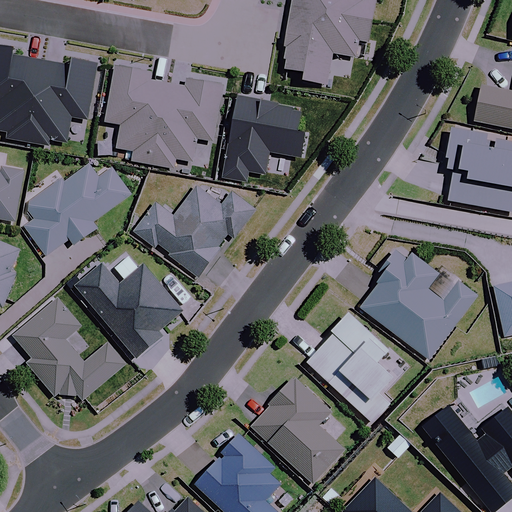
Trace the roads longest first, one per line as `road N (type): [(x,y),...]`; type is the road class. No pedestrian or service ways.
road 1 (residential): [(72,483),(162,416),(291,270),(433,56),(454,0)]
road 2 (residential): [(0,7),(207,42),(228,26),(240,0)]
